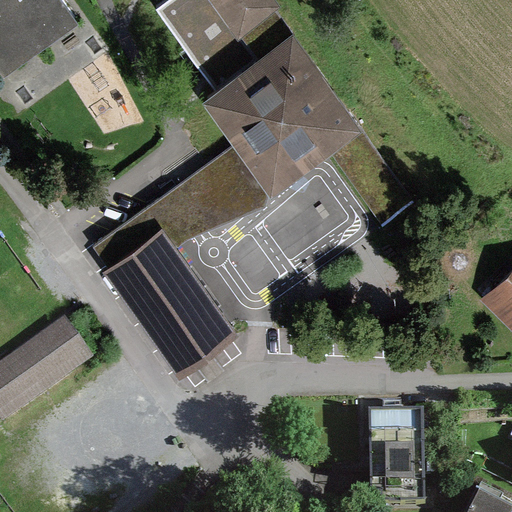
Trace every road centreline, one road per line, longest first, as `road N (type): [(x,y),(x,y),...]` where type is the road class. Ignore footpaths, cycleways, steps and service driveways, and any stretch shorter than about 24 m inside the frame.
road 1 (residential): [(232,396),(322,382),(511,380)]
road 2 (residential): [(232,396),(329,511)]
